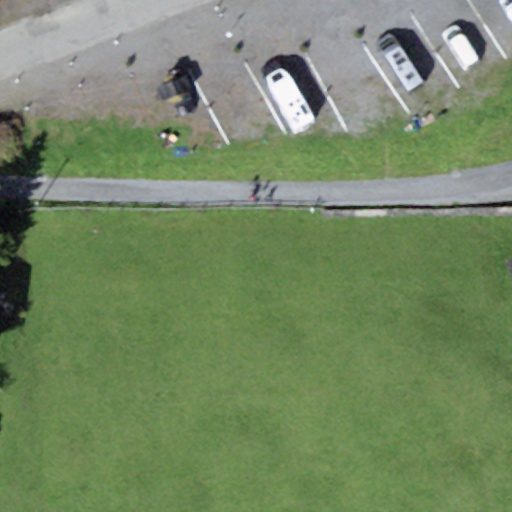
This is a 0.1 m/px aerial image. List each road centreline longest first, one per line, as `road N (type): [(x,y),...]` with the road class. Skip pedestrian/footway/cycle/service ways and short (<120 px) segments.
road 1 (track): [(0,190),(451,192),(511,171)]
road 2 (residential): [(173,0),(0,63)]
